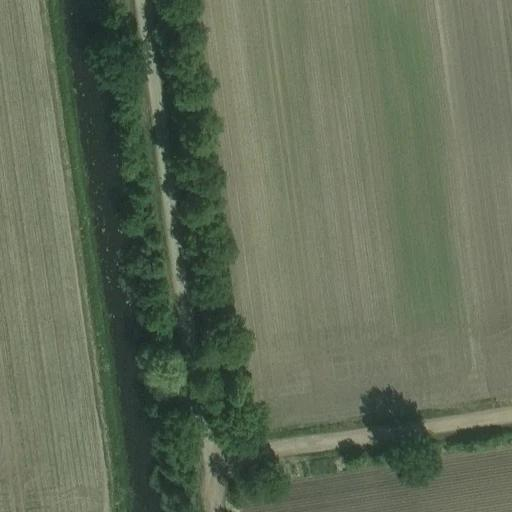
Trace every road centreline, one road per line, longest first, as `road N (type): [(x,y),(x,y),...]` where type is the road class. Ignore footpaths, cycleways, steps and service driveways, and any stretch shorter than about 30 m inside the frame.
road 1 (track): [(209,465),(144,0)]
road 2 (track): [(511,419),(209,465)]
